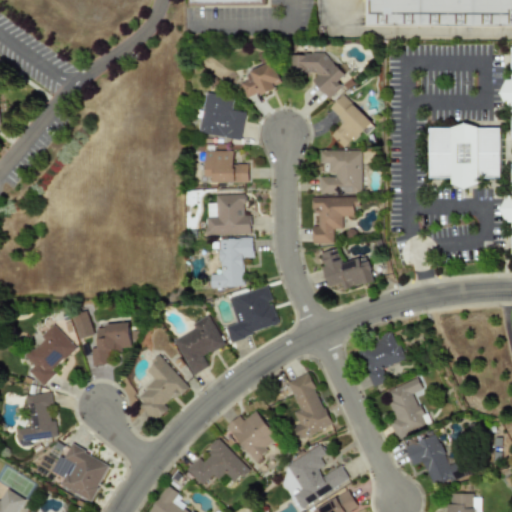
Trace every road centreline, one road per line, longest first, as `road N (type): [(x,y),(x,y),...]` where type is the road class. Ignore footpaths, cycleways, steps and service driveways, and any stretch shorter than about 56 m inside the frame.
road 1 (residential): [(120,511),(206,402),(253,368),(379,307),(426,297)]
road 2 (residential): [(319,334),(291,261),(289,139)]
road 3 (residential): [(319,334),(396,497)]
